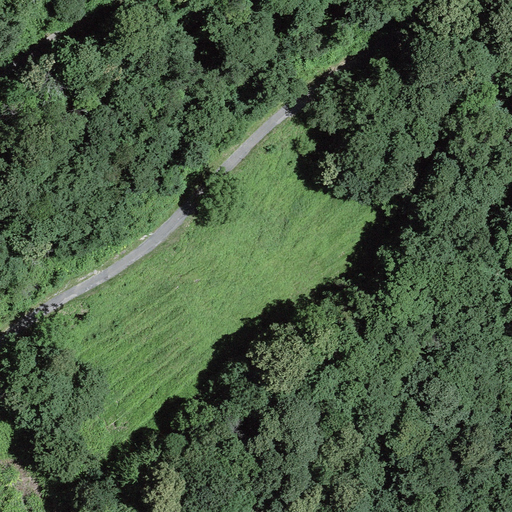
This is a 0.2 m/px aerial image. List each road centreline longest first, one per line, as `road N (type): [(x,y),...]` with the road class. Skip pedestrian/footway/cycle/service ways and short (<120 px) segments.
road 1 (unclassified): [(0,342),(151,241),(277,117),(442,0)]
road 2 (unclassified): [(109,0),(0,72)]
